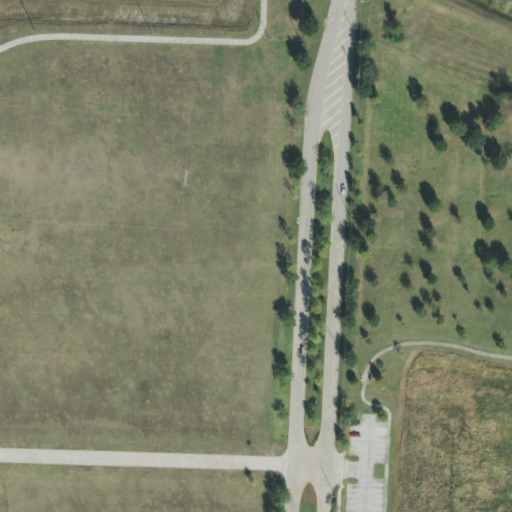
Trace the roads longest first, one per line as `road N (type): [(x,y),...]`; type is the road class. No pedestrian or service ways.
road 1 (secondary): [(312,148),(292,511)]
road 2 (secondary): [(324,468),(339,193)]
road 3 (secondary): [(339,193),(345,0)]
road 4 (secondary): [(343,0),(313,112),(312,148)]
